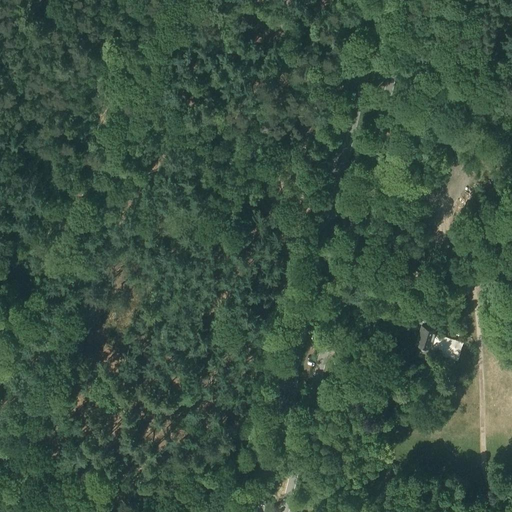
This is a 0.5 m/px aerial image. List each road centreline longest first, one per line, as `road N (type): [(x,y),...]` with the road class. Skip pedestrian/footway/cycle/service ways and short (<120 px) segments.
road 1 (unclassified): [(285,511),(414,0)]
road 2 (primary): [(255,511),(378,0)]
road 3 (track): [(147,78),(0,342)]
